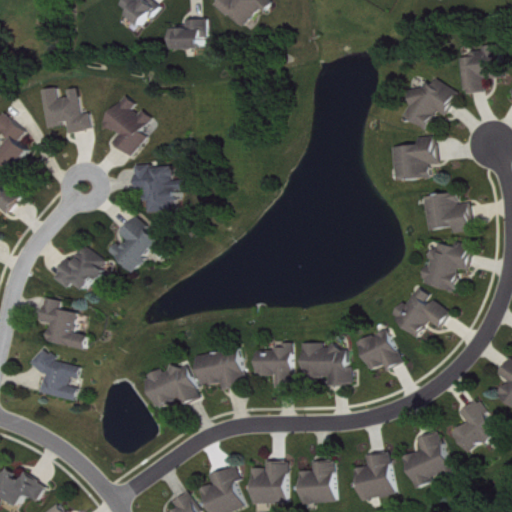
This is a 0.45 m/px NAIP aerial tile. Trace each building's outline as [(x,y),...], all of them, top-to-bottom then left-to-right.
[(151,29),(169,9),(159,0),(139,0),(133,7),(140,13),(138,16),(151,29)] [(252,30),(270,10),(274,14),(283,4),(278,0),(229,0),(225,6),(252,30)] [(179,29),(180,51),(217,50),(216,21),(196,21),(196,28),(179,29)] [(470,60),(473,95),(496,93),(495,81),(511,79),(511,72),(509,46),(491,48),(491,52),(478,54),(479,59),(470,60)] [(469,94),(446,80),(442,86),(435,82),(429,92),(427,91),(411,116),(436,131),(447,113),(455,117),(469,94)] [(58,129),(79,126),(80,134),(102,131),(100,114),(92,115),(88,89),(77,91),(78,98),(68,100),(67,89),(53,91),(58,129)] [(158,138),(152,133),(163,119),(153,111),(151,113),(134,99),(113,124),(128,136),(122,143),(141,159),(158,138)] [(22,173),(40,152),(29,143),(37,133),(15,114),(5,126),(22,140),(6,159),(22,173)] [(401,149),(406,184),(440,179),(439,166),(447,165),(443,138),(428,140),(428,146),(401,149)] [(145,169),(147,191),(156,190),(158,214),(186,212),(185,203),(190,203),(189,191),(197,191),(196,181),(183,182),(182,166),(145,169)] [(16,194),(2,182),(0,184),(0,221),(10,210),(17,216),(33,197),(22,187),(16,194)] [(433,198),(438,232),(463,229),(464,235),(481,232),(477,204),(468,206),(466,193),(433,198)] [(120,253),(142,274),(172,242),(146,218),(131,235),(138,241),(132,248),(128,244),(120,253)] [(432,285),(463,293),(469,270),(476,272),(482,248),(466,243),(464,248),(443,243),(432,285)] [(79,290),(84,283),(98,293),(119,263),(97,248),(85,265),(78,261),(65,280),(79,290)] [(450,330),(462,312),(428,290),(417,307),(412,304),(402,320),(429,338),(439,323),(450,330)] [(87,314),(70,311),(72,302),(56,299),(51,323),(60,325),(57,343),(95,351),(97,338),(83,335),(87,314)] [(412,366),(399,331),(368,342),(380,372),(394,367),(396,372),(412,366)] [(304,345),(290,344),(290,352),(266,351),(266,377),(285,377),(285,388),(302,388),(304,345)] [(338,377),(338,386),(363,386),(363,368),(357,368),(357,348),(334,348),(334,345),(313,345),(313,377),(338,377)] [(206,357),(212,387),(230,384),(232,392),(257,387),(249,349),(206,357)] [(84,403),(87,389),(77,387),(79,379),(87,381),(90,368),(64,362),(65,356),(48,351),(43,370),(55,373),(49,394),(84,403)] [(155,379),(167,410),(190,401),(192,407),(211,399),(197,363),(174,373),(173,371),(155,379)] [(478,455),(491,444),(495,449),(511,436),(485,402),(469,414),(476,424),(462,435),(478,455)] [(414,458),(425,490),(443,484),(442,480),(462,472),(448,433),(427,441),(431,452),(414,458)] [(406,496),(398,453),(376,458),(378,468),(366,470),(372,502),(406,496)] [(275,470),(262,470),(263,506),(298,506),(298,463),(275,463),(275,470)] [(312,506),(346,504),(344,463),(322,464),(323,473),(310,473),(312,506)] [(31,508),(37,497),(48,503),(57,488),(19,466),(4,492),(31,508)] [(220,511),(249,511),(256,510),(247,484),(251,482),(246,468),(220,478),(223,486),(212,490),(220,511)] [(210,511),(198,493),(184,503),(188,510),(183,511),(210,511)]
